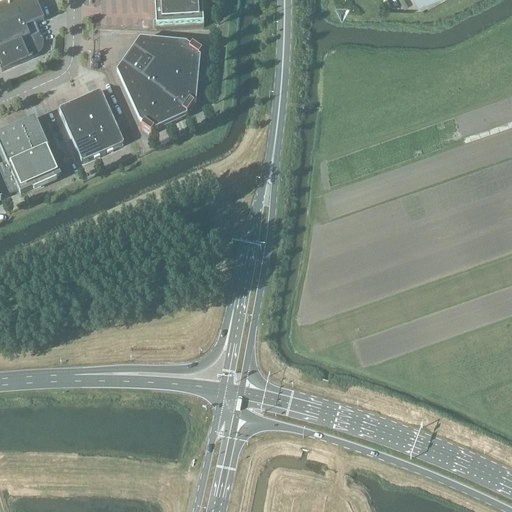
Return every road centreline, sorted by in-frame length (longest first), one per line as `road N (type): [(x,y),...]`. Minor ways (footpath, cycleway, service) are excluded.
road 1 (secondary): [(235,421),(340,442),(510,511)]
road 2 (secondary): [(511,485),(377,430),(240,392)]
road 3 (primary): [(240,392),(266,252),(274,137)]
road 4 (trunk): [(247,249),(214,349),(191,365),(139,379)]
road 5 (unclassified): [(0,103),(68,66),(73,0)]
road 6 (primary): [(247,249),(223,389)]
road 7 (trunk): [(139,379),(0,382)]
road 8 (primary): [(274,137),(284,0)]
